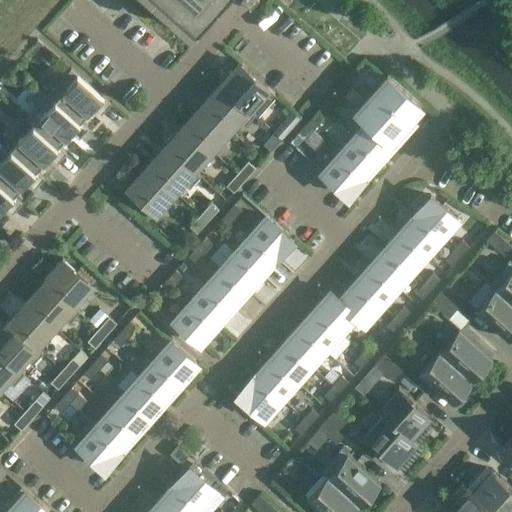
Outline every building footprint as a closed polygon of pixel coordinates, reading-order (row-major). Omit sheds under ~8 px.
[(147,0),(186,35),(216,0),(147,0)] [(220,81),(219,82),(255,114),(255,113),(250,108),(267,90),(269,88),(238,60),(238,61),(237,62),(241,65),(223,85),(220,81)] [(71,67),(70,69),(48,93),(79,121),(80,120),(93,105),(101,113),(110,103),(71,67)] [(321,170),(348,194),(410,124),(406,120),(421,103),(387,73),(356,108),(367,119),(321,170)] [(344,80),(336,89),(343,96),(351,86),(344,80)] [(255,114),(219,82),(219,83),(222,86),(205,105),(201,102),(201,103),(231,130),(239,121),(244,126),(255,114)] [(336,89),(327,99),(334,105),(343,96),(336,89)] [(79,121),(48,93),(26,117),(57,145),(58,144),(71,130),(79,138),(88,127),(80,120),(79,121)] [(213,150),(231,130),(201,103),(200,103),(204,106),(187,126),(183,123),(182,123),(213,150)] [(308,120),(306,122),(313,129),(322,119),(315,113),(308,120)] [(57,145),(26,117),(25,119),(31,124),(11,147),(5,142),(4,142),(35,170),(36,169),(48,155),(57,162),(66,152),(58,144),(57,145)] [(281,138),(292,125),(285,119),(274,131),(281,138)] [(306,122),(297,132),(304,139),(313,129),(306,122)] [(213,150),(182,123),(182,124),(185,127),(168,146),(165,143),(164,144),(200,176),(200,175),(195,170),(213,150)] [(270,150),(281,138),(274,131),(263,143),(270,150)] [(35,170),(4,142),(0,146),(0,183),(13,195),(14,194),(26,180),(35,187),(44,177),(36,169),(35,170)] [(200,176),(164,144),(167,148),(150,167),(146,164),(176,192),(184,183),(189,187),(200,176)] [(245,179),(255,167),(248,160),(237,172),(245,179)] [(158,211),(176,192),(146,164),(145,165),(149,168),(132,187),(128,184),(127,185),(126,186),(144,201),(140,205),(153,217),(157,213),(159,212),(158,211)] [(234,191),(245,179),(237,172),(226,184),(234,191)] [(13,195),(0,183),(0,209),(4,204),(13,212),(22,201),(14,194),(13,195)] [(430,194),(414,212),(441,236),(457,218),(430,194)] [(208,220),(219,208),(211,201),(200,213),(208,220)] [(235,202),(227,211),(234,218),(242,209),(235,202)] [(227,211),(217,222),(225,228),(234,218),(227,211)] [(441,236),(414,212),(399,229),(426,253),(441,236)] [(197,232),(208,220),(200,213),(190,225),(197,232)] [(266,214),(265,215),(250,232),(277,256),(293,238),(266,214)] [(426,253),(399,229),(384,246),(411,270),(426,253)] [(511,245),(511,244),(495,229),(486,238),(504,254),(511,245)] [(261,273),(277,256),(250,232),(235,249),(261,273)] [(205,235),(196,245),(203,251),(212,242),(205,235)] [(445,258),(452,264),(469,245),(462,239),(445,258)] [(196,245),(188,255),(195,261),(203,251),(196,245)] [(396,287),(411,270),(384,246),(369,263),(396,287)] [(246,290),(261,273),(235,249),(219,266),(246,290)] [(62,258),(44,279),(79,310),(80,310),(71,302),(88,283),(92,286),(93,284),(90,281),(93,277),(80,265),(76,269),(62,257),(62,258)] [(508,260),(489,281),(511,301),(511,261),(509,258),(508,259),(508,260)] [(381,304),(396,287),(369,263),(354,280),(381,304)] [(231,307),(246,290),(219,266),(204,283),(231,307)] [(176,269),(166,279),(173,286),(183,275),(176,269)] [(432,288),(440,278),(433,272),(425,281),(432,288)] [(79,310),(44,279),(43,279),(46,283),(29,302),(26,299),(25,299),(56,326),(63,318),(69,322),(79,310)] [(166,279),(158,288),(165,294),(173,286),(166,279)] [(365,322),(381,304),(354,280),(339,296),(338,297),(356,313),(356,314),(365,322)] [(425,295),(432,288),(425,281),(418,289),(416,291),(423,297),(424,296),(425,295)] [(511,301),(489,281),(489,282),(494,287),(476,308),(475,307),(475,308),(508,338),(509,337),(504,333),(511,323),(511,301)] [(216,324),(231,307),(204,283),(189,300),(216,324)] [(456,308),(464,299),(446,284),(439,292),(456,308)] [(338,297),(339,296),(330,288),(314,306),(341,330),(356,314),(356,313),(338,297)] [(449,316),(456,308),(439,292),(431,300),(449,316)] [(38,346),(56,326),(25,299),(24,300),(28,303),(11,322),(7,319),(7,320),(42,352),(43,351),(38,346)] [(200,342),(216,324),(189,300),(173,318),(200,342)] [(402,321),(411,311),(403,305),(395,315),(402,321)] [(341,330),(314,306),(299,323),(326,347),(341,330)] [(396,328),(402,321),(395,315),(388,321),(386,324),(394,330),(396,328)] [(106,334),(116,322),(109,316),(99,327),(106,334)] [(130,319),(122,328),(130,334),(137,326),(130,319)] [(42,352),(7,320),(6,320),(10,324),(0,334),(0,350),(24,372),(25,372),(19,367),(27,359),(32,364),(42,352)] [(311,364),(326,347),(299,323),(284,340),(311,364)] [(458,327),(439,349),(472,378),(473,378),(468,373),(486,352),(492,357),(492,356),(459,326),(458,327)] [(95,347),(106,334),(99,327),(87,340),(95,347)] [(122,328),(113,339),(120,345),(130,334),(122,328)] [(170,339),(154,357),(181,381),(197,363),(170,339)] [(295,381),(311,364),(284,340),(269,357),(295,381)] [(370,356),(378,347),(371,341),(363,350),(370,356)] [(401,370),(408,361),(391,346),(383,354),(401,370)] [(472,379),(472,378),(439,349),(420,370),(419,370),(419,371),(452,401),(453,400),(448,395),(467,375),(472,379)] [(24,372),(0,350),(0,387),(0,388),(8,379),(14,384),(24,372)] [(363,364),(370,356),(363,350),(356,358),(354,360),(361,367),(362,365),(363,364)] [(99,368),(108,359),(101,353),(92,362),(99,368)] [(393,378),(401,370),(383,354),(376,362),(393,378)] [(69,375),(80,363),(72,357),(62,369),(69,375)] [(181,381),(154,357),(139,374),(166,398),(181,381)] [(280,398),(295,381),(269,357),(253,374),(280,398)] [(91,378),(99,368),(92,362),(84,372),(91,378)] [(58,388),(69,375),(62,369),(51,381),(58,388)] [(166,398),(139,374),(124,391),(151,415),(166,398)] [(280,398),(253,374),(237,392),(264,416),(280,398)] [(340,390),(348,381),(341,374),(333,384),(340,390)] [(333,398),(340,390),(333,384),(326,391),(324,393),(332,400),(332,399),(333,398)] [(398,387),(379,408),(416,441),(422,446),(423,444),(422,443),(422,444),(418,440),(418,439),(429,426),(424,422),(430,415),(436,420),(437,418),(436,418),(399,386),(400,385),(399,384),(398,386),(398,387)] [(71,385),(62,396),(69,403),(78,392),(71,385)] [(151,415),(124,391),(109,408),(136,432),(151,415)] [(62,396),(54,405),(61,411),(69,403),(62,396)] [(36,398),(25,410),(32,417),(43,405),(36,398)] [(294,427),(301,433),(319,414),(312,407),(294,427)] [(136,432),(109,408),(94,425),(120,449),(136,432)] [(352,424),(335,408),(326,417),(344,433),(352,424)] [(410,448),(416,441),(379,408),(378,408),(377,409),(378,410),(378,409),(383,413),(382,414),(383,414),(365,434),(364,433),(363,435),(364,436),(364,435),(401,468),(401,469),(403,467),(402,467),(415,452),(410,448)] [(21,429),(32,417),(25,410),(14,422),(21,429)] [(344,433),(326,417),(319,426),(336,442),(344,433)] [(120,449),(94,425),(78,443),(105,467),(120,449)] [(511,443),(508,449),(502,444),(502,445),(511,454),(511,443)] [(341,448),(322,469),(360,504),(361,503),(356,499),(375,478),(380,482),(381,481),(341,446),(340,447),(341,448)] [(466,485),(495,511),(507,511),(511,508),(511,486),(486,463),(487,463),(486,462),(485,463),(490,469),(484,475),(479,471),(468,484),(467,483),(466,484),(462,480),(463,479),(462,479),(460,480),(466,485)] [(189,464),(173,482),(200,506),(216,488),(189,464)] [(360,504),(322,469),(321,470),(326,475),(308,496),(308,495),(307,496),(324,511),(343,511),(355,500),(360,504)] [(297,487),(279,471),(271,480),(289,496),(297,487)] [(194,511),(200,506),(173,482),(158,499),(172,511),(194,511)] [(50,511),(21,485),(20,486),(4,504),(12,511),(50,511)] [(495,511),(466,485),(460,492),(455,488),(442,502),(441,502),(440,503),(441,504),(441,503),(450,511),(495,511)] [(274,511),(277,509),(260,493),(259,493),(251,502),(262,511),(274,511)] [(172,511),(158,499),(146,511),(172,511)]
